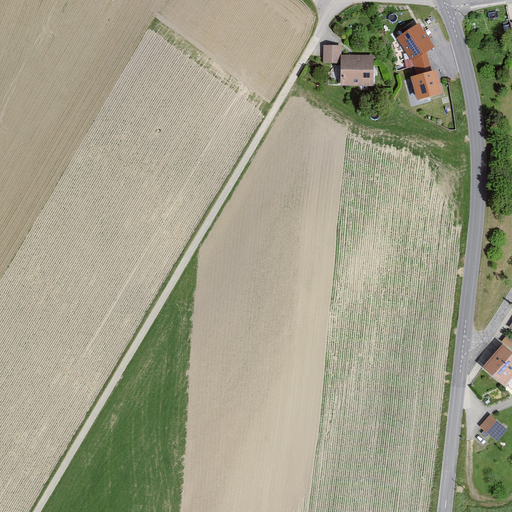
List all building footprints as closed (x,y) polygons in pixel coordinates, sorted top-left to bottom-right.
[(419,23),(397,38),(412,61),(413,61),(427,52),(434,47),(419,23)] [(338,55),(338,47),(322,47),(322,62),(338,62),(338,55)] [(432,71),(427,52),(413,61),(416,75),(432,71)] [(371,55),(338,55),(338,62),(338,85),(370,86),(371,55)] [(416,75),(411,77),(417,100),(443,93),(436,70),(432,71),(416,75)] [(511,376),(511,360),(497,348),(479,370),(501,389),(511,376)] [(504,430),(488,415),(478,426),(494,441),(504,430)]
